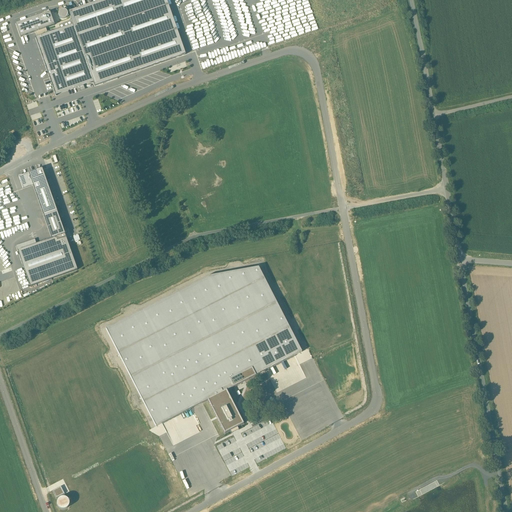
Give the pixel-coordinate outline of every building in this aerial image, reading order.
[(103,0),(68,12),(73,26),(93,83),(94,86),(185,55),(166,0),(103,0)] [(59,13),(62,20),(70,17),(66,9),(59,13)] [(55,26),(51,12),(16,24),(21,37),(55,26)] [(73,26),(36,39),(55,95),(93,83),(73,26)] [(41,168),(18,176),(22,188),(32,184),(43,215),(56,211),(41,168)] [(56,211),(43,215),(52,239),(64,234),(56,211)] [(64,234),(52,239),(17,251),(30,286),(77,270),(64,234)] [(208,277),(106,329),(156,427),(203,403),(208,401),(225,434),(230,431),(237,427),(243,424),(226,391),(301,352),(258,268),(208,277)] [(435,481),(416,491),(419,496),(438,486),(435,481)] [(61,488),(53,491),(56,499),(64,495),(61,488)]
